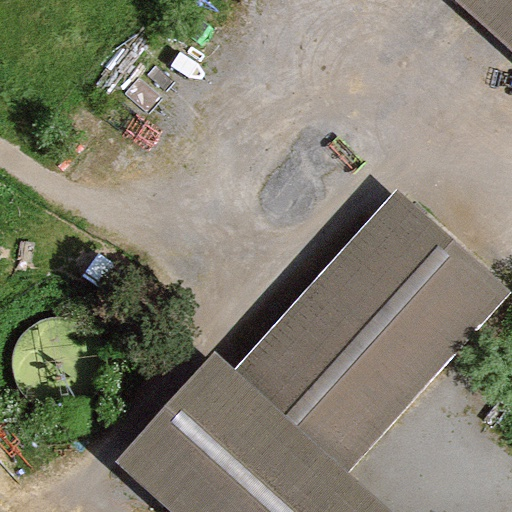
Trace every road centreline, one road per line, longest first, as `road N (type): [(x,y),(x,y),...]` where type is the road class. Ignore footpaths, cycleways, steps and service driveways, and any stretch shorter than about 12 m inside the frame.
road 1 (track): [(0,147),(233,289)]
road 2 (track): [(324,0),(376,116)]
